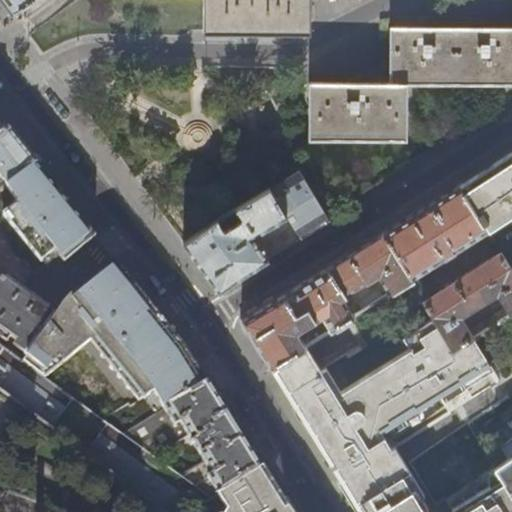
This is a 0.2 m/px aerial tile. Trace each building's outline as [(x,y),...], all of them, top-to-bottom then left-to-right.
[(3,0),(12,12),(28,0),(3,0)] [(204,0),(204,31),(308,31),(308,0),(204,0)] [(310,83),(309,139),(406,139),(406,83),(511,83),(511,27),(390,27),(390,83),(310,83)] [(0,120),(0,138),(9,132),(0,120)] [(22,148),(9,132),(0,138),(0,176),(8,185),(35,164),(22,148)] [(511,149),(493,161),(460,183),(461,184),(499,243),(511,233),(511,149)] [(43,173),(35,164),(8,185),(23,205),(7,217),(43,265),(58,254),(66,265),(98,241),(98,240),(43,173)] [(326,216),(297,169),(267,189),(286,216),(302,238),(313,230),(329,221),(326,216)] [(511,263),(499,243),(461,184),(442,196),(413,214),(383,232),(410,277),(487,229),(500,251),(422,299),(438,325),(453,348),(475,334),(511,311),(511,263)] [(262,231),(286,216),(267,189),(183,244),(199,265),(219,291),(246,274),(279,253),(266,235),(262,231)] [(254,342),(271,368),(306,346),(312,342),(308,336),(302,339),(294,327),(305,320),(309,326),(321,318),(329,331),(350,318),(339,301),(377,276),(388,293),(410,280),(409,278),(410,277),(383,232),(355,249),(300,283),(241,321),(254,342)] [(56,314),(28,353),(23,361),(45,377),(94,337),(153,413),(161,408),(162,410),(209,382),(206,377),(197,362),(186,349),(116,263),(86,287),(88,290),(75,296),(71,299),(61,308),(56,314)] [(28,353),(56,314),(38,302),(39,301),(21,288),(20,289),(2,277),(2,278),(0,276),(0,336),(8,342),(12,335),(21,340),(17,346),(28,353)] [(377,291),(358,303),(362,310),(382,297),(377,291)] [(301,417),(313,436),(453,348),(438,325),(405,346),(410,356),(339,399),(306,346),(271,368),(290,399),(293,404),(301,417)] [(338,477),(356,506),(404,475),(387,449),(384,451),(374,436),(389,426),(419,407),(464,379),(481,368),(476,361),(488,354),(475,334),(453,348),(313,436),(323,452),(327,449),(331,455),(327,458),(338,477)] [(0,400),(151,511),(230,511),(211,498),(122,433),(45,377),(23,361),(0,344),(0,400)] [(467,384),(495,366),(488,354),(476,361),(481,368),(464,379),(467,384)] [(211,498),(261,466),(237,428),(209,382),(122,433),(211,498)] [(293,404),(290,399),(289,400),(288,405),(295,415),(300,418),(301,417),(293,404)] [(0,511),(151,511),(0,400),(0,511)] [(392,431),(423,412),(419,407),(389,426),(392,431)] [(511,419),(480,441),(511,492),(511,419)] [(387,449),(399,442),(374,436),(384,451),(387,449)] [(331,455),(327,449),(323,452),(319,455),(322,461),(327,458),(331,455)] [(289,511),(271,482),(261,466),(211,498),(230,511),(289,511)] [(424,506),(404,475),(356,506),(359,511),(511,511),(511,496),(493,468),(448,497),(455,507),(447,511),(423,511),(421,508),(424,506)] [(359,511),(356,506),(338,477),(334,479),(353,511),(359,511)]
